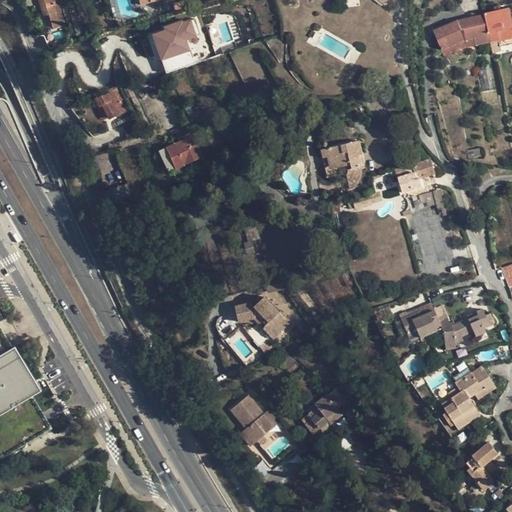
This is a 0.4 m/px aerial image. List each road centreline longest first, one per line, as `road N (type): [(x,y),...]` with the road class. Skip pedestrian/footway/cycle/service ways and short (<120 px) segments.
road 1 (residential): [(13,0),(133,305),(256,511)]
road 2 (unknown): [(110,245),(159,191),(185,192),(212,210),(228,171),(300,210),(312,208),(308,136),(316,118),(333,111),(377,124),(414,90),(408,0)]
road 3 (primary): [(196,480),(0,129)]
road 4 (primary): [(0,185),(187,511)]
road 5 (residential): [(511,341),(507,295),(491,287),(433,119)]
